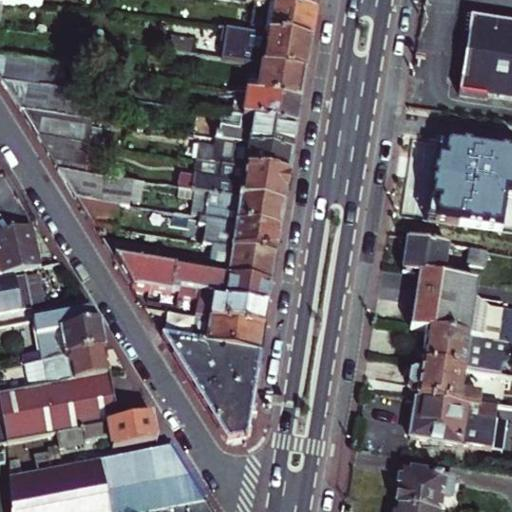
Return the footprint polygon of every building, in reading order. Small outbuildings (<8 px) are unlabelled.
[(245,0),(245,4),(275,9),(290,11),(291,0),(245,0)] [(275,9),(270,38),(310,44),(314,15),(299,13),(290,11),(275,9)] [(511,97),(511,23),(471,18),(456,93),(483,97),(484,93),(511,97)] [(218,61),(261,67),(305,74),(310,44),(270,38),(223,30),(218,61)] [(167,53),(189,56),(192,40),(170,36),(167,53)] [(0,79),(2,82),(26,86),(27,80),(63,86),(66,67),(0,56),(0,79)] [(257,97),(300,104),(305,74),(261,67),(257,97)] [(75,94),(26,86),(2,82),(19,110),(71,118),(75,94)] [(236,94),(233,119),(296,129),(300,104),(257,97),(236,94)] [(36,137),(86,145),(89,121),(71,118),(19,110),(36,137)] [(234,144),(292,153),(296,129),(233,119),(229,118),(228,123),(196,117),(194,130),(226,136),(224,143),(234,144)] [(82,175),(86,145),(36,137),(57,171),(82,175)] [(511,151),(437,141),(425,219),(500,230),(505,196),(511,196),(511,151)] [(244,170),(288,177),(292,153),(234,144),(232,155),(229,168),(244,170)] [(229,168),(232,155),(197,149),(195,162),(229,168)] [(283,208),(288,177),(244,170),(241,184),(192,176),(189,192),(207,195),(283,208)] [(129,208),(133,183),(82,175),(57,171),(75,200),(111,206),(129,208)] [(206,221),(279,233),(283,208),(207,195),(203,220),(206,221)] [(111,206),(75,200),(93,228),(107,231),(111,206)] [(275,257),(279,233),(206,221),(203,220),(199,220),(198,226),(205,227),(202,246),(213,248),(275,257)] [(0,278),(39,270),(30,228),(0,233),(0,278)] [(417,273),(442,278),(447,246),(406,239),(400,271),(417,273)] [(113,261),(271,286),(275,257),(213,248),(210,265),(158,256),(159,251),(101,241),(113,261)] [(267,309),(271,286),(113,261),(131,289),(169,295),(170,291),(178,292),(177,296),(199,299),(267,309)] [(476,283),(442,278),(417,273),(409,329),(424,332),(467,338),(511,345),(511,314),(487,310),(473,301),(476,283)] [(0,308),(30,303),(25,279),(0,284),(0,308)] [(195,320),(263,330),(267,309),(199,299),(195,320)] [(39,319),(40,325),(93,315),(89,309),(39,319)] [(47,364),(68,360),(106,353),(100,326),(93,315),(40,325),(43,339),(35,340),(38,355),(30,356),(33,367),(47,364)] [(191,346),(259,355),(263,330),(195,320),(193,336),(191,346)] [(462,371),(467,338),(424,332),(420,364),(462,371)] [(246,439),(259,355),(191,346),(172,343),(164,342),(226,442),(246,439)] [(73,385),(111,377),(106,353),(68,360),(73,385)] [(13,397),(73,385),(68,360),(47,364),(49,376),(10,384),(13,397)] [(462,371),(420,364),(418,373),(411,372),(406,377),(405,381),(410,388),(416,388),(414,398),(457,405),(472,407),(474,398),(459,396),(462,371)] [(82,432),(121,425),(111,377),(73,385),(13,397),(0,399),(0,404),(7,446),(56,437),(82,432)] [(472,407),(457,405),(414,398),(408,436),(451,443),(480,447),(480,446),(484,419),(486,410),(472,407)] [(155,442),(151,419),(121,425),(82,432),(83,443),(109,439),(111,450),(155,442)] [(484,419),(480,446),(490,448),(495,420),(484,419)] [(57,447),(83,443),(82,432),(56,437),(57,447)] [(174,449),(60,468),(36,473),(10,477),(12,511),(156,511),(206,503),(174,449)] [(36,473),(60,468),(58,454),(33,458),(36,473)] [(397,507),(429,511),(440,511),(443,495),(451,496),(454,479),(403,470),(397,507)] [(156,511),(211,511),(206,503),(156,511)]
